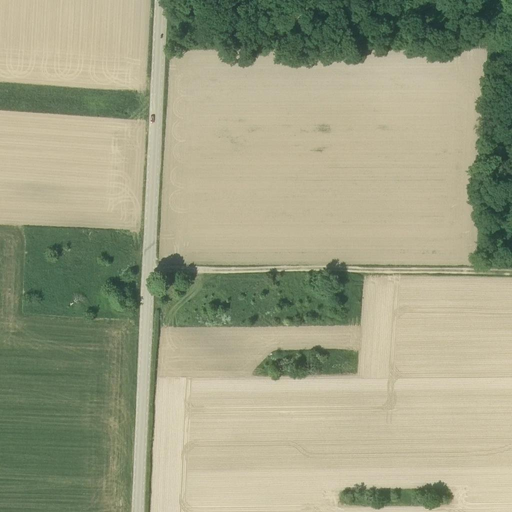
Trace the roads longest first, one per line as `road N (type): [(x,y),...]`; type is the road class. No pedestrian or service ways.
road 1 (tertiary): [(138,511),(161,0)]
road 2 (track): [(511,273),(149,273)]
